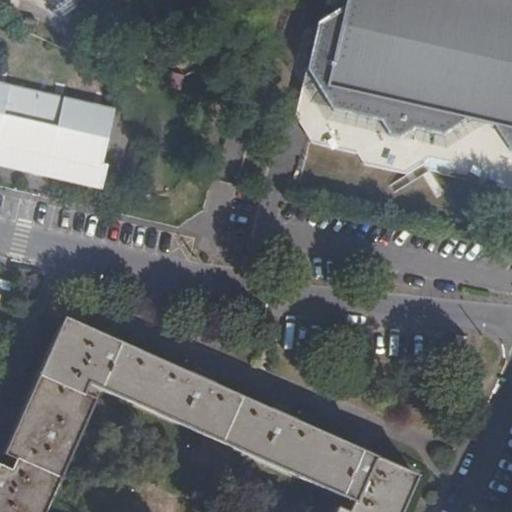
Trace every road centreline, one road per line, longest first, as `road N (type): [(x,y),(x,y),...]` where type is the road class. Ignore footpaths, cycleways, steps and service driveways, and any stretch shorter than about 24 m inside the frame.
road 1 (residential): [(0,240),(221,291),(511,320)]
road 2 (residential): [(460,511),(511,398)]
